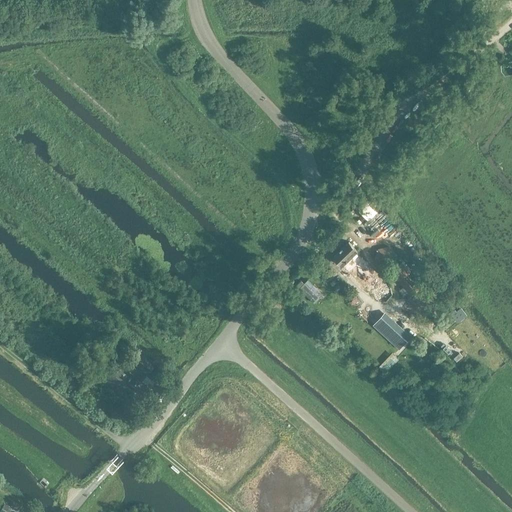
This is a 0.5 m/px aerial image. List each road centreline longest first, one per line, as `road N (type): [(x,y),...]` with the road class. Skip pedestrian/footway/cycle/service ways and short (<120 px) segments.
road 1 (unclassified): [(219,339),(283,265),(312,200),(310,170),(300,147),(206,39),(195,0)]
road 2 (unclassified): [(409,511),(219,339)]
road 3 (unclassified): [(70,511),(219,339)]
